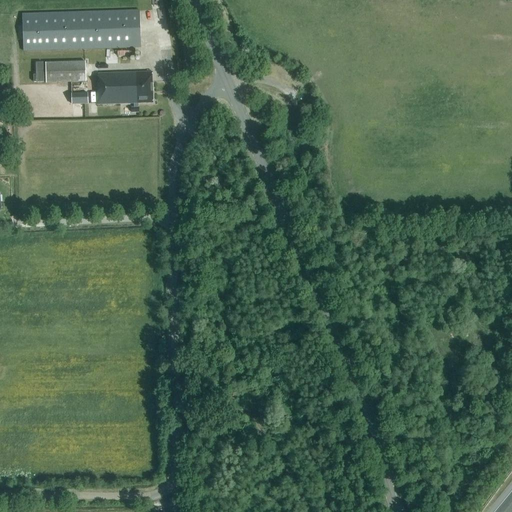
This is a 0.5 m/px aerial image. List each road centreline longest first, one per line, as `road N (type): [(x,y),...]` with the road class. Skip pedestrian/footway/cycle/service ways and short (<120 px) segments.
road 1 (unclassified): [(0,498),(143,497),(174,477),(171,177),(190,124),(225,82)]
road 2 (tertiary): [(392,511),(225,82)]
